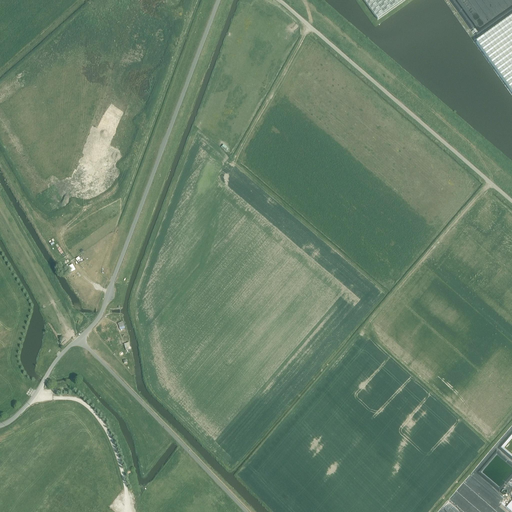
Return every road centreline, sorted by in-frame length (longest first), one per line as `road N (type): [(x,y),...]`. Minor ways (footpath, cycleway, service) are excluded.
road 1 (unclassified): [(32,400),(102,312),(218,0)]
road 2 (track): [(511,180),(300,0)]
road 3 (unknown): [(248,511),(96,357)]
